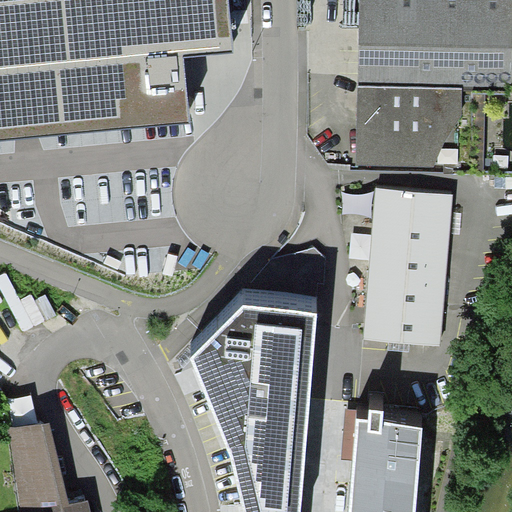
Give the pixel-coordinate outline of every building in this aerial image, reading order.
[(228,0),(0,0),(0,138),(190,121),(184,57),(233,53),(228,0)] [(511,0),(359,0),(358,86),(485,89),(511,89),(511,74),(511,0)] [(485,89),(358,86),(357,170),(483,172),(485,89)] [(364,340),(441,346),(453,194),(376,188),(364,340)] [(300,511),(318,313),(243,305),(190,358),(229,453),(243,511),(300,511)] [(31,395),(9,399),(13,428),(39,424),(31,395)] [(349,511),(415,511),(422,427),(382,421),(384,411),(369,409),(367,419),(357,418),(349,511)] [(13,428),(7,428),(21,511),(91,511),(89,500),(68,504),(50,422),(39,424),(13,428)]
